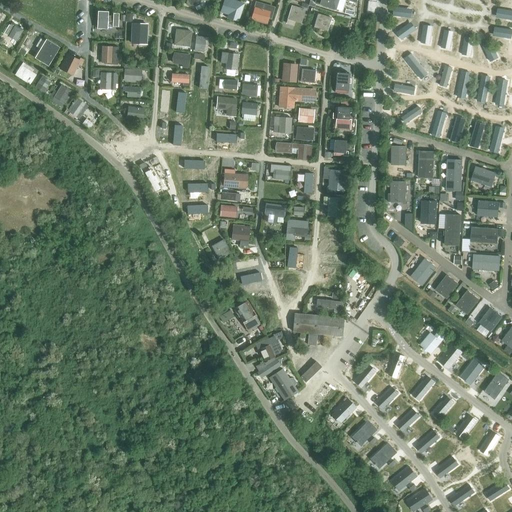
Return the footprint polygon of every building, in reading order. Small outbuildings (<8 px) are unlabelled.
[(223,0),(222,5),(221,11),(229,13),(228,16),(239,19),(243,5),(235,3),(235,1),(232,0),(223,0)] [(316,0),(316,1),(315,3),(342,11),(345,0),(316,0)] [(255,8),(252,19),(266,23),(268,17),(272,18),(275,6),(266,3),(264,11),(255,8)] [(291,6),(287,19),(301,23),(305,10),(291,6)] [(394,7),(393,16),(400,17),(400,15),(407,16),(408,10),(400,9),(400,8),(394,7)] [(109,28),(109,10),(98,9),(98,27),(109,28)] [(502,11),(501,17),(508,18),(508,19),(511,20),(511,11),(509,11),(509,12),(502,11)] [(318,14),(314,27),(327,31),(332,18),(318,14)] [(9,24),(4,33),(7,36),(16,41),(23,30),(14,24),(13,26),(9,24)] [(133,26),(132,42),(144,42),(144,26),(133,26)] [(402,30),(396,33),(401,40),(407,36),(406,35),(412,31),(409,26),(402,30)] [(499,29),(498,35),(505,37),(505,38),(511,39),(511,34),(511,30),(506,29),(506,30),(499,29)] [(422,37),(421,43),(430,45),(431,38),(429,38),(431,31),(425,30),(423,37),(422,37)] [(177,32),(175,45),(190,48),(192,35),(177,32)] [(443,42),(441,48),(450,50),(451,43),(450,43),(451,36),(445,34),(444,42),(443,42)] [(196,36),(194,51),(203,52),(205,38),(196,36)] [(47,40),(36,58),(49,66),(60,48),(47,40)] [(463,49),(462,55),(471,56),(472,50),(471,50),(472,42),(466,41),(464,49),(463,49)] [(102,46),(101,63),(112,63),(118,63),(119,47),(112,47),(102,46)] [(491,46),(485,49),(489,56),(488,57),(491,62),(498,58),(495,52),(494,53),(491,46)] [(246,47),(245,58),(259,60),(261,49),(246,47)] [(222,52),(221,62),(226,63),(237,64),(238,55),(227,53),(222,52)] [(173,53),(172,64),(182,65),(182,68),(188,68),(189,54),(173,53)] [(68,54),(61,69),(72,75),(77,63),(81,65),(83,60),(78,58),(77,59),(68,54)] [(408,57),(405,60),(421,79),(428,74),(412,54),(411,55),(410,55),(408,56),(408,57)] [(23,62),(14,75),(29,85),(36,75),(32,72),(34,69),(23,62)] [(283,63),(282,81),(295,82),(296,65),(283,63)] [(445,66),(440,85),(447,87),(453,68),(445,66)] [(126,70),(125,80),(141,81),(142,68),(133,68),(133,70),(126,70)] [(301,75),(301,82),(314,83),(314,77),(307,76),(307,71),(302,70),(301,75)] [(336,72),(334,93),(347,94),(349,73),(336,72)] [(462,72),(457,97),(466,99),(471,74),(469,73),(468,73),(466,72),(465,73),(462,72)] [(101,73),(100,89),(115,90),(116,73),(101,73)] [(172,74),(171,82),(188,83),(189,75),(172,74)] [(42,76),(34,89),(43,94),(51,82),(42,76)] [(482,76),(477,101),(486,102),(491,78),(489,78),(488,77),(486,76),(485,77),(482,76)] [(224,80),(223,89),(237,90),(238,81),(224,80)] [(499,80),(495,104),(504,106),(508,81),(506,81),(505,80),(503,80),(503,81),(499,80)] [(244,84),(243,95),(256,96),(257,85),(244,84)] [(396,84),(394,91),(414,95),(415,88),(396,84)] [(53,97),(51,101),(61,108),(64,104),(72,91),(61,85),(53,97)] [(125,87),(125,92),(127,92),(127,97),(140,98),(140,88),(125,87)] [(280,87),(279,107),(293,108),(293,101),(294,88),(280,87)] [(294,88),(293,101),(314,103),(315,90),(294,88)] [(76,97),(67,110),(79,119),(88,106),(76,97)] [(217,97),(216,109),(226,110),(225,115),(234,116),(236,99),(217,97)] [(242,102),(241,114),(244,114),(243,120),(255,121),(256,115),(257,115),(258,104),(242,102)] [(128,106),(126,119),(143,120),(144,108),(128,106)] [(172,119),(187,119),(187,108),(172,107),(172,119)] [(334,112),(334,118),(336,119),(336,128),(350,129),(351,119),(349,119),(349,107),(337,107),(337,113),(334,112)] [(418,107),(402,118),(406,124),(422,113),(418,107)] [(299,109),(298,121),(312,123),(313,110),(299,109)] [(438,112),(432,135),(433,136),(434,137),(436,137),(437,137),(440,138),(447,114),(438,112)] [(274,117),(273,125),(278,125),(278,132),(290,133),(291,118),(274,117)] [(457,117),(451,141),(459,143),(465,120),(457,117)] [(86,118),(82,123),(89,129),(92,131),(96,126),(86,118)] [(477,123),(470,146),(478,148),(485,125),(477,123)] [(297,127),(296,140),(312,141),(313,128),(297,127)] [(496,127),(490,151),(492,151),(492,152),(494,153),(495,152),(498,153),(505,129),(496,127)] [(160,129),(160,136),(182,138),(182,130),(160,129)] [(226,131),(226,138),(220,137),(219,148),(235,149),(236,132),(226,131)] [(330,140),(329,150),(333,150),(333,152),(345,153),(346,140),(330,140)] [(276,143),(275,152),(291,153),(291,148),(292,144),(276,143)] [(294,146),(294,156),(308,157),(309,147),(294,146)] [(406,146),(391,146),(391,165),(406,166),(406,146)] [(420,151),(418,178),(433,179),(435,151),(420,151)] [(448,159),(446,191),(461,192),(463,160),(448,159)] [(215,164),(194,165),(194,179),(215,179),(215,164)] [(271,164),(271,172),(274,172),(273,179),(288,180),(289,180),(291,166),(271,164)] [(476,166),(471,181),(492,187),(497,173),(476,166)] [(156,191),(162,188),(152,168),(146,171),(156,191)] [(310,179),(310,169),(295,169),(294,178),(310,179)] [(224,170),(222,187),(245,189),(246,175),(233,175),(234,171),(224,170)] [(329,170),(328,190),(346,191),(347,171),(329,170)] [(391,181),(391,203),(406,203),(406,182),(391,181)] [(288,195),(288,185),(272,185),(272,194),(288,195)] [(433,185),(433,194),(440,194),(441,186),(433,185)] [(291,188),(290,197),(305,198),(305,189),(291,188)] [(221,195),(221,200),(239,202),(240,194),(222,192),(221,195)] [(323,198),(323,205),(328,205),(327,217),(341,218),(343,198),(323,198)] [(421,201),(421,224),(437,224),(437,201),(421,201)] [(478,201),(477,216),(498,217),(499,202),(478,201)] [(272,204),(270,215),(283,217),(284,205),(272,204)] [(220,210),(219,216),(236,218),(237,206),(221,205),(220,210)] [(293,207),(293,215),(303,216),(304,208),(293,207)] [(446,214),(445,245),(460,246),(461,215),(446,214)] [(287,220),(285,241),(294,242),(294,236),(304,237),(306,233),(307,222),(287,220)] [(234,222),(233,231),(245,233),(246,224),(234,222)] [(329,224),(328,237),(334,237),(333,243),(340,243),(341,225),(329,224)] [(472,226),(471,242),(497,244),(499,229),(472,226)] [(395,241),(394,243),(400,248),(401,246),(402,246),(404,244),(404,240),(399,236),(395,241)] [(224,239),(211,246),(218,259),(230,253),(228,249),(229,248),(224,239)] [(291,268),(299,268),(301,245),(292,245),(291,268)] [(321,261),(344,262),(345,253),(321,252),(321,261)] [(473,255),(472,270),(500,271),(501,256),(473,255)] [(426,258),(410,277),(422,286),(438,267),(426,258)] [(242,284),(265,279),(263,271),(240,276),(242,284)] [(447,275),(435,290),(447,299),(459,284),(447,275)] [(496,281),(490,285),(493,290),(499,286),(496,281)] [(431,290),(428,294),(434,299),(437,295),(431,290)] [(467,291),(456,306),(469,315),(480,299),(467,291)] [(265,299),(259,302),(266,316),(271,314),(265,299)] [(318,299),(317,307),(319,307),(320,307),(341,309),(342,310),(343,302),(318,299)] [(242,304),(234,308),(240,317),(246,329),(259,322),(252,310),(251,309),(247,301),(242,304)] [(452,306),(449,310),(455,314),(458,310),(452,306)] [(491,308),(479,323),(491,332),(502,317),(491,308)] [(295,314),(293,332),(342,336),(343,318),(295,314)] [(469,318),(466,323),(471,327),(474,322),(469,318)] [(511,327),(502,340),(511,347),(511,327)] [(384,343),(385,331),(374,330),(373,343),(384,343)] [(430,333),(421,345),(425,348),(424,349),(427,352),(428,351),(432,354),(441,342),(446,336),(439,331),(435,336),(430,333)] [(281,332),(273,335),(273,336),(276,342),(277,341),(283,339),(281,332)] [(309,334),(308,345),(317,345),(317,334),(309,334)] [(273,336),(255,344),(257,350),(259,349),(265,361),(274,356),(273,355),(279,352),(280,349),(277,341),(276,342),(273,336)] [(454,344),(439,362),(444,366),(445,365),(450,369),(463,352),(454,344)] [(397,354),(389,375),(397,378),(405,357),(397,354)] [(276,360),(270,364),(273,369),(280,365),(276,360)] [(474,360),(461,377),(465,380),(464,381),(466,382),(467,382),(471,385),(484,367),(474,360)] [(370,365),(355,383),(362,388),(377,371),(370,365)] [(282,369),(269,378),(284,400),(297,391),(282,369)] [(381,380),(385,375),(381,371),(376,376),(381,380)] [(414,393),(419,386),(415,383),(419,377),(414,372),(404,385),(414,393)] [(499,373),(485,391),(496,398),(509,380),(499,373)] [(428,377),(413,395),(419,401),(435,382),(428,377)] [(440,387),(430,401),(435,405),(446,391),(440,387)] [(392,388),(376,404),(382,410),(399,394),(392,388)] [(448,397),(433,414),(439,420),(454,403),(448,397)] [(347,399),(331,414),(340,423),(356,407),(347,399)] [(457,427),(471,409),(464,404),(450,422),(457,427)] [(414,410),(397,426),(403,432),(420,416),(414,410)] [(470,415),(456,434),(463,439),(477,421),(470,415)] [(369,421),(352,436),(361,445),(377,430),(369,421)] [(412,436),(420,430),(415,424),(407,431),(412,436)] [(434,431),(416,447),(422,453),(440,438),(434,431)] [(493,432),(480,451),(488,456),(500,436),(493,432)] [(388,443),(371,460),(377,465),(380,468),(397,453),(388,443)] [(453,458),(435,472),(440,479),(459,465),(453,458)] [(410,467),(392,481),(396,486),(397,485),(400,490),(417,477),(410,467)] [(505,482),(486,494),(490,501),(510,489),(505,482)] [(470,485),(450,499),(455,506),(475,492),(470,485)] [(426,489),(407,502),(414,511),(433,500),(426,489)] [(469,503),(462,506),(465,511),(468,511),(473,510),(469,503)]
